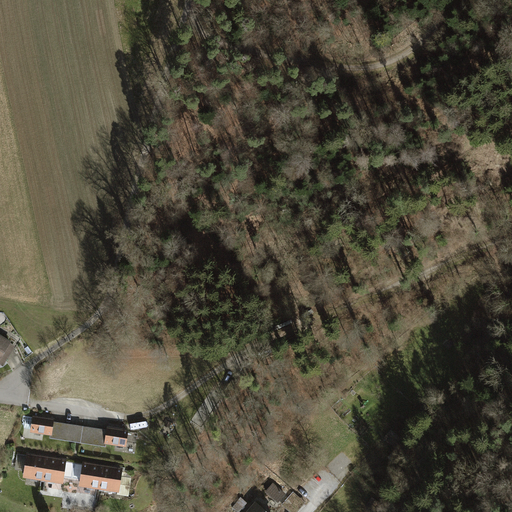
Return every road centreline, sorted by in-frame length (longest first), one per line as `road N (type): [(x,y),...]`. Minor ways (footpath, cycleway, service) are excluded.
road 1 (track): [(189,0),(102,310),(0,388)]
road 2 (track): [(496,240),(236,359),(149,414),(124,416)]
road 3 (track): [(454,0),(422,41),(375,67),(315,65),(180,33)]
road 4 (residential): [(0,396),(124,416)]
